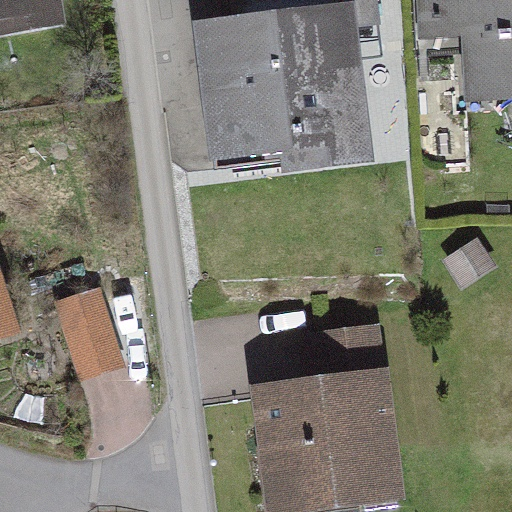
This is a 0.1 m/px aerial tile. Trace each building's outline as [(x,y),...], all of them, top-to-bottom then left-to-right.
[(41,0),(0,0),(0,29),(45,22),(41,0)] [(511,0),(428,0),(431,113),(511,110),(511,0)] [(326,11),(184,25),(198,167),(340,154),(326,11)] [(74,384),(123,378),(112,291),(63,297),(74,384)] [(314,371),(247,380),(266,511),(406,491),(382,322),(309,333),(314,371)]
